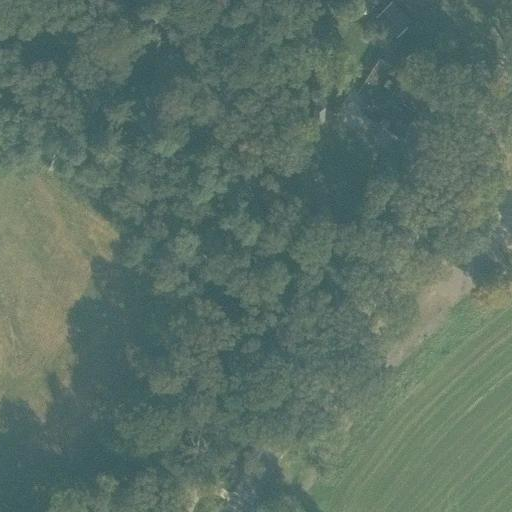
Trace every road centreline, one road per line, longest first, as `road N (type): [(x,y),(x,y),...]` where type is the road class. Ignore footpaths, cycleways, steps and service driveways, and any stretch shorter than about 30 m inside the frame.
road 1 (track): [(57,511),(167,270),(248,196),(272,158),(292,105),(310,0)]
road 2 (tertiary): [(234,511),(511,60)]
